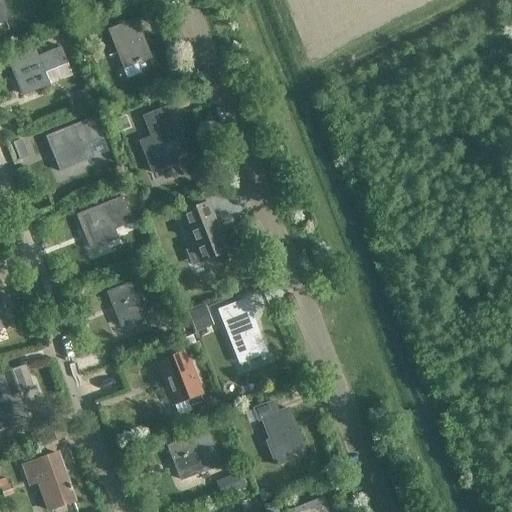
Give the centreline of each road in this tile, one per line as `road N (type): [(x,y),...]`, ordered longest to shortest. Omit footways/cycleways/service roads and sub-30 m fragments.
road 1 (residential): [(183,0),(384,511)]
road 2 (residential): [(122,511),(0,175)]
